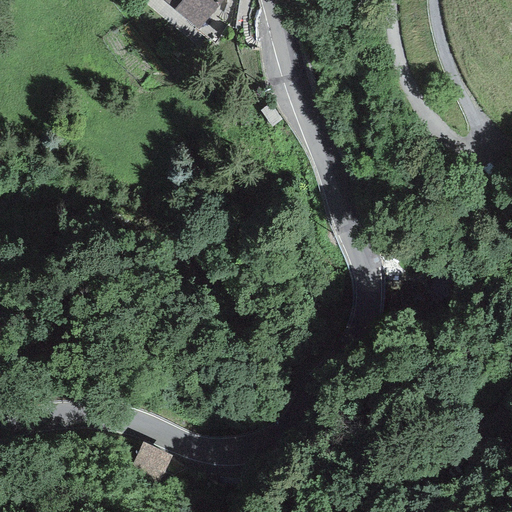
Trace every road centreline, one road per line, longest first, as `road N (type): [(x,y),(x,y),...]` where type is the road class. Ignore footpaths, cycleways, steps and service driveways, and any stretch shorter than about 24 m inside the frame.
road 1 (tertiary): [(270,0),(364,266),(368,303),(359,336),(291,422),(257,446),(209,451),(87,414),(0,428)]
road 2 (unclassified): [(511,406),(460,453),(375,491),(352,511)]
road 3 (unclassified): [(474,143),(449,141),(430,124),(401,76),(396,0)]
